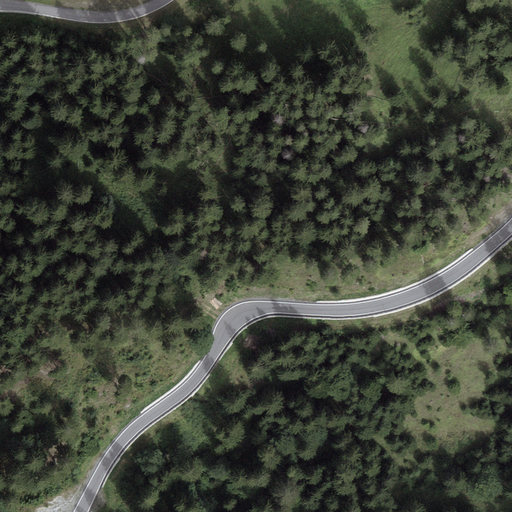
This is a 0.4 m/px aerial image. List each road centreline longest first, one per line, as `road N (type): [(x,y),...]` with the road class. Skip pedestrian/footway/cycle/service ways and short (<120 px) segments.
road 1 (tertiary): [(511,226),(473,261),(391,303),(262,308),(237,318),(198,375),(118,443),(78,511)]
road 2 (tertiary): [(163,0),(107,18),(0,4)]
